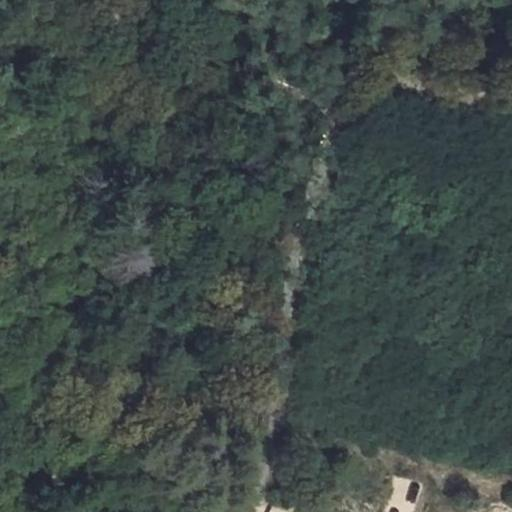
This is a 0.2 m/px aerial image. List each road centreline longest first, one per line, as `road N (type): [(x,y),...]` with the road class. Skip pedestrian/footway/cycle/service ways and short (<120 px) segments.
road 1 (unclassified): [(238,511),(369,35)]
road 2 (track): [(369,35),(174,0)]
road 3 (track): [(369,35),(511,85)]
